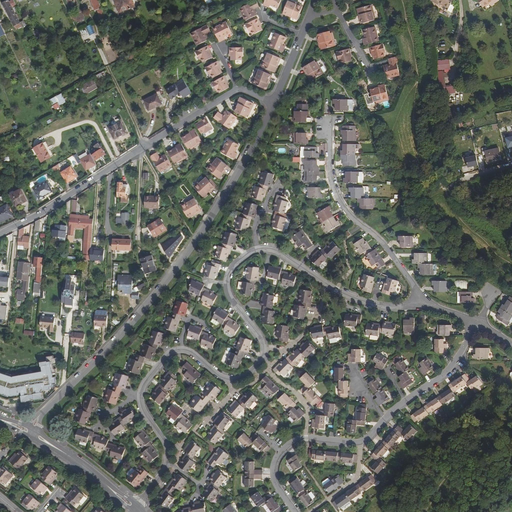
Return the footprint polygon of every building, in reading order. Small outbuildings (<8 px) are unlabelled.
[(106,16),(99,0),(91,0),(96,11),(98,10),(101,18),(106,16)] [(129,9),(125,0),(116,0),(121,11),(129,9)] [(125,0),(129,9),(134,7),(132,0),(125,0)] [(265,0),(264,4),(264,5),(269,7),(270,8),(271,4),(274,5),(273,6),(279,8),(282,0),(265,0)] [(448,8),(452,0),(431,0),(431,1),(439,5),(439,3),(448,8)] [(3,4),(16,30),(27,24),(25,20),(20,23),(11,7),(15,5),(13,1),(9,3),(8,1),(3,4)] [(239,10),(245,22),(255,17),(254,13),(252,14),(251,11),(253,11),(253,10),(259,7),(256,1),(239,10)] [(292,15),(291,17),(297,19),(302,7),(296,5),(296,4),(290,1),(290,2),(288,1),(283,12),(289,15),(289,14),(292,15)] [(360,18),(362,24),(374,21),(373,19),(375,19),(373,12),(372,12),(370,6),(357,9),(359,15),(361,15),(361,17),(360,18)] [(262,31),(260,27),(260,28),(259,25),(261,24),(260,24),(258,19),(245,25),(249,33),(251,32),(253,36),(262,31)] [(219,42),(225,40),(223,37),(226,36),(232,33),(226,23),(213,30),(219,41),(219,42)] [(86,27),(89,35),(95,33),(92,25),(86,27)] [(191,34),(197,46),(208,40),(206,37),(204,38),(203,35),(205,35),(211,31),(208,25),(191,34)] [(366,45),(379,41),(375,26),(364,29),(365,35),(367,35),(367,38),(364,39),(366,45)] [(330,32),(318,35),(320,41),(321,40),(322,43),(320,44),(321,50),(334,46),(332,40),(334,40),(332,33),(330,34),(330,32)] [(271,47),(283,52),(286,46),(282,45),(283,43),(284,43),(286,37),(276,33),(271,47)] [(370,47),(372,54),(373,53),(374,56),(375,60),(385,57),(384,53),(386,52),(384,44),(370,47)] [(210,51),(211,51),(208,45),(196,52),(200,60),(202,59),(204,62),(213,57),(211,54),(210,51)] [(232,54),(232,57),(231,61),(242,61),(242,58),(244,58),(244,49),(230,48),(230,54),(232,54)] [(350,55),(352,54),(350,49),(337,53),(339,61),(341,60),(342,64),(352,61),(351,58),(350,55)] [(277,63),(279,57),(268,53),(267,54),(266,54),(263,60),(265,61),(262,67),(274,72),(277,66),(275,65),(276,63),(277,63)] [(400,75),(395,57),(389,59),(390,65),(391,66),(388,67),(388,66),(384,67),(387,78),(400,75)] [(219,68),(220,67),(217,61),(205,68),(209,76),(211,75),(213,78),(222,73),(220,70),(219,68)] [(315,62),(304,67),(308,73),(309,72),(310,75),(308,76),(311,82),(323,75),(319,69),(321,69),(317,63),(316,63),(315,62)] [(265,89),(268,83),(266,82),(267,80),(268,80),(271,74),(259,69),(258,71),(257,71),(254,77),(255,77),(253,84),(265,89)] [(227,82),(228,81),(225,76),(213,83),(217,91),(219,90),(221,93),(230,88),(228,85),(227,82)] [(438,77),(440,91),(451,90),(451,86),(445,87),(444,76),(438,77)] [(184,98),(193,94),(185,78),(166,88),(172,100),(182,95),(184,98)] [(87,94),(99,88),(94,79),(82,86),(87,94)] [(385,85),(379,86),(379,89),(377,89),(377,88),(370,90),(373,102),(375,101),(375,102),(382,101),(382,99),(388,98),(385,85)] [(61,94),(50,100),(53,105),(64,100),(61,94)] [(238,107),(235,112),(246,117),(247,116),(248,116),(251,110),(250,110),(253,103),(241,98),(238,103),(240,104),(239,107),(238,107)] [(336,110),(348,110),(348,106),(347,106),(347,100),(334,100),(334,104),(337,104),(337,106),(336,106),(336,110)] [(146,110),(151,117),(156,114),(157,116),(164,112),(158,103),(146,110)] [(305,116),(309,116),(309,112),(308,112),(308,105),(299,105),(299,112),(296,112),(295,118),(294,118),(294,122),(307,123),(307,118),(305,118),(305,116)] [(224,116),(223,115),(217,111),(213,117),(229,127),(236,117),(227,110),(224,113),(225,114),(224,116)] [(196,124),(201,133),(204,131),(205,133),(213,129),(206,116),(201,119),(202,121),(199,122),(196,124)] [(110,128),(115,139),(127,133),(120,118),(111,122),(113,127),(110,128)] [(195,129),(189,132),(190,134),(188,136),(187,135),(182,138),(188,148),(190,147),(190,148),(196,145),(195,144),(201,140),(195,129)] [(344,141),(356,141),(356,137),(355,137),(355,131),(342,131),(342,135),(345,135),(345,137),(344,137),(344,141)] [(295,144),(308,144),(308,140),(305,139),(305,138),(307,137),(307,133),(294,133),(294,137),(295,137),(295,144)] [(238,154),(234,152),(236,149),(236,150),(239,144),(229,139),(222,152),(235,159),(238,154)] [(181,143),(176,147),(177,148),(174,150),(174,149),(168,152),(174,162),(176,161),(177,163),(183,159),(182,158),(188,155),(181,143)] [(42,162),(51,157),(43,144),(34,149),(42,162)] [(98,152),(93,156),(96,160),(106,154),(99,144),(95,147),(98,152)] [(342,151),(342,155),(355,155),(355,149),(356,149),(356,145),(344,144),(344,149),(345,149),(345,151),(342,151)] [(301,158),(319,158),(319,153),(316,153),(316,151),(317,151),(317,147),(305,147),(301,147),(301,151),(301,158)] [(488,161),(496,159),(496,156),(501,155),(499,148),(482,152),(483,155),(486,155),(488,161)] [(159,173),(171,166),(165,156),(162,157),(160,158),(156,153),(149,156),(159,173)] [(355,162),(355,155),(342,155),(342,160),(345,160),(345,161),(343,161),(343,165),(356,165),(356,162),(355,162)] [(466,172),(480,171),(479,156),(465,157),(466,172)] [(89,162),(86,157),(81,160),(87,171),(90,170),(86,163),(89,162)] [(218,178),(223,172),(221,171),(222,170),(223,170),(227,165),(217,157),(216,159),(215,158),(211,164),(212,164),(208,170),(218,178)] [(305,171),(319,172),(319,167),(316,167),(316,165),(317,165),(317,161),(304,161),(304,165),(305,165),(305,171)] [(77,177),(71,167),(61,173),(68,183),(77,177)] [(319,172),(305,171),(305,178),(304,178),(304,182),(317,182),(317,178),(315,178),(315,176),(319,176),(319,172)] [(260,183),(268,186),(271,187),(273,182),(272,181),(274,175),(268,173),(268,174),(263,172),(260,183)] [(345,183),(358,183),(358,176),(359,176),(359,172),(347,172),(346,176),(348,176),(348,178),(345,178),(345,183)] [(203,177),(198,182),(199,183),(194,187),(203,197),(208,193),(207,191),(209,189),(209,190),(214,186),(205,177),(204,178),(203,177)] [(40,200),(45,198),(44,196),(53,191),(48,182),(34,189),(40,200)] [(116,183),(115,197),(120,198),(119,203),(126,203),(126,196),(124,196),(125,188),(121,188),(121,183),(116,183)] [(267,189),(268,186),(260,183),(259,187),(256,186),(252,198),(259,200),(262,201),(265,193),(266,189),(267,189)] [(320,192),(320,187),(308,187),(308,191),(309,192),(309,198),(322,198),(322,194),(319,194),(319,192),(320,192)] [(359,199),(364,199),(364,194),(364,188),(350,188),(350,192),(354,192),(353,194),(352,194),(352,199),(359,199)] [(27,202),(21,189),(10,195),(16,207),(27,202)] [(273,211),(275,211),(283,214),(284,214),(288,202),(285,201),(286,197),(284,197),(277,195),(276,199),(277,199),(276,203),(273,211)] [(144,196),(143,208),(157,209),(158,196),(144,196)] [(200,210),(193,197),(178,205),(187,219),(200,210)] [(364,199),(359,199),(359,203),(362,203),(362,205),(361,205),(361,209),(373,209),(373,205),(372,205),(372,199),(364,199)] [(244,214),(252,217),(255,218),(257,212),(255,212),(256,210),(257,205),(252,203),(252,204),(247,202),(243,214),(244,214)] [(0,222),(13,216),(7,205),(0,208),(0,222)] [(324,222),(334,216),(332,212),(331,213),(330,211),(333,210),(331,206),(319,213),(323,218),(321,219),(324,222)] [(282,217),(283,214),(275,211),(274,215),(275,215),(274,220),(271,227),(282,230),(286,218),(282,217)] [(115,224),(127,225),(128,214),(121,213),(120,219),(115,219),(115,224)] [(251,220),(252,217),(244,214),(243,218),(240,217),(236,229),(246,232),(248,225),(250,220),(251,220)] [(86,256),(86,260),(91,260),(92,250),(94,220),(90,220),(90,217),(87,217),(87,219),(77,218),(77,216),(71,215),(71,217),(69,236),(74,236),(75,228),(89,229),(86,256)] [(334,216),(324,222),(326,226),(327,225),(330,231),(341,224),(339,221),(336,222),(335,220),(336,220),(334,216)] [(151,238),(166,230),(159,218),(145,227),(151,238)] [(56,230),(53,230),(53,236),(60,237),(59,240),(66,241),(67,226),(57,225),(56,228),(56,230)] [(20,230),(18,245),(24,245),(24,248),(30,248),(31,238),(24,237),(24,228),(20,230)] [(163,250),(171,256),(186,237),(177,231),(163,250)] [(306,250),(312,246),(309,240),(308,241),(301,231),(292,237),(299,247),(302,245),(304,247),(306,250)] [(223,243),(231,246),(234,247),(235,244),(236,241),(235,241),(237,234),(231,232),(231,233),(226,232),(222,243),(223,243)] [(400,247),(413,247),(413,243),(412,243),(412,237),(399,237),(399,241),(402,241),(402,243),(401,243),(400,247)] [(111,254),(130,255),(130,240),(126,240),(122,240),(111,239),(111,245),(111,254)] [(363,253),(365,256),(372,251),(370,248),(369,248),(363,239),(354,245),(360,255),(363,253)] [(323,249),(320,252),(326,258),(329,256),(331,258),(340,250),(332,242),(326,248),(324,250),(323,249)] [(230,250),(231,246),(223,243),(222,247),(219,246),(215,257),(222,260),(225,261),(227,256),(229,250),(230,250)] [(91,260),(102,261),(103,250),(92,250),(91,260)] [(326,258),(320,252),(318,250),(314,254),(315,255),(312,257),(309,260),(314,264),(315,263),(318,267),(327,259),(326,258)] [(374,250),(372,251),(365,256),(372,266),(375,264),(379,269),(385,265),(385,264),(382,260),(381,260),(374,250)] [(419,264),(426,264),(426,258),(427,258),(427,253),(415,253),(415,258),(416,258),(416,260),(413,260),(413,264),(419,264)] [(142,267),(144,274),(156,271),(150,255),(139,259),(142,267)] [(39,263),(36,287),(41,287),(42,278),(44,258),(36,258),(35,263),(39,263)] [(29,277),(30,264),(26,264),(26,262),(22,262),(22,264),(20,264),(18,280),(24,281),(22,291),(19,291),(18,299),(18,300),(25,300),(26,292),(29,292),(30,277),(29,277)] [(208,264),(204,276),(214,279),(215,275),(218,268),(219,268),(221,264),(212,262),(211,265),(208,264)] [(426,264),(419,264),(419,269),(422,268),(422,271),(421,271),(421,275),(433,275),(433,271),(432,271),(432,265),(432,264),(426,264)] [(279,279),(281,271),(282,268),(278,267),(276,266),(276,268),(269,266),(268,271),(269,272),(267,277),(279,280),(279,279)] [(246,279),(255,280),(258,281),(259,275),(258,275),(258,272),(259,268),(253,267),(253,268),(248,267),(246,278),(246,279)] [(281,271),(279,279),(282,280),(281,283),(294,286),(296,275),(291,274),(285,273),(285,272),(284,271),(281,271)] [(374,277),(364,274),(360,286),(363,287),(362,291),(365,292),(370,293),(372,289),(370,289),(374,277)] [(132,291),(131,276),(117,275),(117,281),(117,285),(117,290),(121,291),(121,294),(131,294),(130,299),(138,300),(138,293),(136,293),(136,292),(132,291)] [(0,286),(9,288),(10,282),(5,281),(6,278),(0,277),(0,286)] [(393,293),(397,281),(387,278),(384,287),(383,289),(382,289),(381,293),(389,295),(390,292),(393,293)] [(255,280),(246,279),(246,282),(242,281),(240,294),(251,295),(252,287),(253,284),(254,284),(254,283),(255,280)] [(199,296),(203,287),(204,284),(202,283),(200,282),(199,283),(192,280),(190,285),(191,285),(188,290),(199,296)] [(136,292),(147,286),(144,281),(133,287),(136,292)] [(435,292),(448,292),(448,288),(446,288),(446,281),(434,281),(434,285),(437,285),(437,287),(436,287),(435,292)] [(203,287),(199,296),(202,297),(201,300),(213,305),(217,296),(211,293),(206,290),(207,289),(203,287)] [(302,303),(302,306),(307,307),(310,308),(311,304),(309,304),(310,299),(312,291),(301,289),(299,302),(302,303)] [(472,295),(472,292),(460,292),(460,297),(461,297),(461,303),(474,303),(474,299),(471,299),(471,297),(472,297),(472,295)] [(260,305),(263,306),(272,307),(273,308),(275,295),(269,294),(264,293),(263,300),(261,300),(261,302),(260,305)] [(511,315),(511,298),(510,297),(508,302),(506,304),(507,305),(506,307),(503,305),(501,308),(511,316),(511,315)] [(174,312),(182,315),(184,316),(186,313),(187,311),(186,311),(188,304),(183,302),(183,303),(178,301),(173,312),(174,312)] [(306,312),(307,307),(302,306),(295,305),(293,316),(298,317),(298,318),(304,319),(305,315),(305,312),(306,312)] [(271,311),(272,307),(263,306),(263,309),(263,310),(264,310),(263,314),(262,322),(272,324),(275,311),(271,311)] [(222,324),(223,324),(227,316),(229,314),(226,312),(224,311),(223,312),(217,308),(214,313),(215,314),(212,318),(222,324)] [(508,321),(511,316),(501,308),(499,312),(501,314),(500,316),(499,315),(498,316),(497,319),(507,325),(509,322),(508,321)] [(182,315),(174,312),(172,317),(169,316),(164,328),(167,329),(174,332),(177,325),(178,320),(179,321),(182,315)] [(109,316),(99,315),(96,315),(95,326),(98,326),(100,326),(100,325),(103,325),(103,326),(108,327),(109,316)] [(345,315),(344,325),(356,327),(357,323),(360,324),(361,315),(357,315),(357,316),(353,315),(345,315)] [(227,316),(223,324),(225,326),(224,328),(235,335),(240,326),(237,324),(230,320),(230,318),(227,316)] [(415,316),(411,316),(411,319),(408,319),(408,318),(404,318),(404,331),(409,331),(409,330),(415,330),(415,316)] [(54,332),(56,318),(41,317),(40,328),(49,328),(49,331),(54,332)] [(383,324),(382,333),(394,335),(394,329),(395,330),(396,324),(392,323),(389,323),(389,322),(383,321),(383,324)] [(382,333),(383,324),(379,324),(379,325),(375,325),(366,324),(365,334),(378,336),(378,332),(382,333)] [(198,340),(198,339),(201,331),(203,328),(199,327),(197,326),(197,327),(190,325),(188,330),(189,331),(187,335),(198,340)] [(280,338),(279,341),(288,343),(288,338),(287,338),(287,336),(289,326),(278,325),(276,337),(280,338)] [(324,336),(323,328),(322,325),(320,325),(317,326),(317,327),(310,328),(311,334),(312,334),(313,339),(325,336),(324,336)] [(323,328),(324,336),(328,335),(329,339),(341,336),(339,326),(330,327),(327,328),(326,327),(323,328)] [(438,336),(451,337),(451,334),(451,332),(449,332),(449,330),(452,330),(452,326),(440,326),(439,332),(438,332),(438,336)] [(150,342),(158,345),(160,346),(162,341),(163,341),(164,339),(165,334),(159,332),(158,332),(153,331),(149,342),(150,342)] [(201,331),(198,339),(202,341),(200,344),(212,348),(216,338),(210,336),(205,334),(205,332),(201,331)] [(72,341),(78,342),(81,342),(81,343),(84,344),(85,333),(78,333),(72,332),(72,337),(72,341)] [(237,349),(244,352),(247,353),(248,350),(249,348),(248,347),(251,340),(246,338),(245,339),(240,337),(236,348),(237,349)] [(434,352),(447,352),(447,349),(447,344),(444,344),(444,339),(435,339),(434,352)] [(298,349),(305,356),(306,357),(314,349),(311,345),(307,341),(304,344),(302,346),(301,345),(298,349)] [(156,349),(158,345),(150,342),(148,345),(145,344),(141,356),(145,358),(151,360),(153,353),(155,348),(156,349)] [(244,352),(237,349),(235,355),(231,353),(226,364),(236,368),(237,368),(240,360),(241,357),(242,358),(244,352)] [(288,356),(285,359),(291,365),(294,363),(296,365),(305,356),(298,349),(294,353),(289,357),(288,356)] [(353,362),(361,362),(360,349),(352,349),(352,354),(348,354),(348,362),(353,362)] [(474,359),(488,359),(488,353),(489,353),(489,349),(477,349),(477,351),(477,353),(478,353),(478,355),(475,355),(474,359)] [(375,367),(382,371),(384,368),(388,359),(377,353),(372,362),(376,364),(375,367)] [(145,358),(141,356),(137,355),(135,361),(131,359),(127,370),(130,372),(137,374),(140,366),(142,363),(142,364),(145,358)] [(402,374),(405,372),(409,369),(402,359),(401,360),(399,357),(393,361),(399,370),(402,374)] [(433,369),(426,358),(419,363),(421,367),(419,369),(423,376),(427,373),(433,369)] [(275,367),(273,369),(280,376),(282,373),(284,375),(293,367),(291,365),(285,359),(281,363),(277,368),(276,367),(275,367)] [(0,393),(12,396),(23,395),(23,401),(44,399),(43,391),(55,389),(54,384),(58,384),(57,378),(55,377),(53,361),(42,363),(43,373),(17,376),(0,371),(0,393)] [(187,362),(182,368),(186,372),(183,375),(193,383),(200,375),(196,371),(191,367),(192,366),(187,362)] [(339,381),(343,381),(343,375),(344,364),(337,364),(337,368),(335,367),(335,381),(339,381)] [(160,384),(167,390),(168,391),(177,381),(174,379),(176,376),(169,371),(167,373),(168,374),(165,378),(160,384)] [(303,394),(309,387),(315,381),(307,372),(300,379),(305,385),(300,390),(301,392),(303,394)] [(405,372),(402,374),(398,377),(400,381),(398,383),(402,390),(405,388),(413,382),(405,372)] [(115,385),(122,388),(125,388),(126,386),(127,383),(126,383),(128,376),(123,374),(122,375),(118,373),(113,384),(115,385)] [(462,376),(466,383),(471,390),(482,383),(477,375),(470,380),(465,374),(464,375),(462,376)] [(264,378),(261,381),(266,386),(263,388),(271,397),(279,390),(271,381),(272,380),(267,375),(264,378)] [(375,394),(382,389),(375,379),(374,379),(372,376),(366,380),(371,387),(375,394)] [(448,385),(451,389),(452,391),(455,389),(456,391),(466,383),(462,376),(452,383),(448,385)] [(343,381),(339,381),(339,393),(340,393),(340,397),(348,397),(348,389),(348,381),(343,381)] [(205,393),(211,399),(213,400),(215,398),(217,396),(216,395),(217,393),(220,390),(216,386),(215,387),(211,383),(204,392),(205,393)] [(165,392),(167,390),(160,384),(158,387),(159,388),(153,394),(151,397),(159,404),(167,394),(165,392)] [(122,388),(115,385),(113,390),(109,389),(104,401),(114,405),(117,399),(119,393),(120,393),(122,388)] [(309,387),(303,394),(310,401),(314,405),(319,400),(317,398),(318,396),(309,387)] [(382,389),(375,394),(377,397),(374,399),(379,406),(383,403),(389,399),(382,389)] [(441,395),(437,398),(441,403),(445,401),(445,403),(455,396),(452,391),(451,389),(441,395)] [(238,402),(244,408),(247,406),(249,408),(258,398),(250,392),(250,391),(247,394),(245,397),(241,400),(240,399),(238,402)] [(207,404),(211,399),(205,393),(201,398),(198,396),(190,406),(198,412),(203,406),(206,403),(207,404)] [(291,410),(294,407),(297,405),(292,400),(285,393),(279,399),(288,408),(289,407),(291,410)] [(84,407),(92,410),(95,411),(97,406),(96,405),(96,403),(98,398),(93,396),(93,397),(88,395),(83,406),(84,407)] [(424,407),(428,413),(431,411),(432,412),(442,405),(441,403),(437,398),(428,404),(424,407)] [(244,408),(238,402),(235,400),(232,404),(232,405),(228,411),(232,415),(233,414),(237,417),(244,408)] [(317,415),(326,416),(333,417),(335,404),(326,403),(325,411),(317,410),(317,413),(317,415)] [(176,420),(181,414),(183,411),(181,409),(179,408),(178,409),(173,404),(169,409),(166,414),(175,421),(176,420)] [(356,420),(365,421),(366,411),(367,405),(359,404),(358,407),(357,407),(356,420)] [(92,410),(84,407),(83,410),(80,409),(75,420),(77,421),(85,424),(89,415),(90,413),(91,413),(92,410)] [(119,414),(121,416),(126,423),(126,424),(136,417),(132,413),(133,412),(130,407),(127,410),(124,412),(123,411),(119,414)] [(294,407),(291,410),(288,413),(296,422),(301,417),(305,414),(303,411),(300,408),(297,410),(294,407)] [(428,413),(424,407),(413,415),(411,416),(415,422),(417,420),(418,422),(429,414),(428,413)] [(215,424),(222,429),(223,429),(230,420),(226,417),(226,416),(222,413),(219,416),(217,418),(216,417),(213,422),(215,424)] [(181,414),(176,420),(178,423),(176,425),(186,433),(193,425),(188,421),(183,417),(184,416),(181,414)] [(273,431),(276,426),(274,424),(276,421),(269,415),(262,425),(268,430),(272,433),(273,431)] [(326,416),(317,415),(316,420),(312,419),(312,427),(315,428),(324,429),(326,416)] [(123,425),(126,423),(121,416),(118,418),(119,420),(114,423),(108,427),(115,435),(125,428),(123,425)] [(365,421),(356,420),(348,419),(346,432),(355,433),(355,429),(356,424),(365,425),(365,421)] [(220,432),(222,429),(215,424),(213,426),(214,427),(211,432),(207,437),(215,444),(223,434),(220,432)] [(398,425),(395,428),(401,433),(408,440),(416,430),(410,424),(404,431),(398,425)] [(135,438),(143,448),(149,442),(151,440),(147,436),(143,431),(144,431),(141,428),(135,433),(137,436),(135,438)] [(391,434),(384,440),(390,445),(391,446),(399,437),(398,436),(401,433),(395,428),(391,434)] [(91,440),(93,433),(93,432),(90,431),(90,433),(87,432),(78,429),(75,439),(87,443),(88,439),(91,440)] [(105,450),(108,442),(109,440),(104,438),(97,436),(97,435),(93,433),(91,440),(91,441),(94,442),(93,446),(105,450)] [(252,442),(259,436),(258,435),(256,433),(250,439),(244,433),(238,439),(247,448),(252,442)] [(259,436),(252,442),(261,451),(262,450),(265,453),(270,448),(267,445),(259,436)] [(192,440),(189,445),(188,447),(187,448),(184,451),(193,457),(201,447),(196,444),(197,444),(192,440)] [(379,446),(374,452),(380,458),(388,449),(387,448),(390,445),(384,440),(379,446)] [(108,442),(105,450),(111,452),(110,456),(122,459),(125,449),(116,446),(113,445),(113,444),(108,442)] [(149,443),(149,442),(143,448),(144,450),(141,452),(150,463),(159,456),(153,448),(151,446),(151,445),(149,443)] [(212,465),(214,467),(218,462),(221,465),(229,455),(220,448),(213,457),(212,457),(207,462),(212,465)] [(325,460),(326,451),(315,450),(309,450),(309,457),(312,457),(312,459),(325,460)] [(181,464),(179,467),(187,473),(195,463),(192,460),(194,458),(193,457),(184,451),(188,454),(183,460),(180,463),(181,464)] [(326,451),(325,460),(337,461),(337,460),(341,460),(341,453),(336,452),(326,451)] [(20,452),(17,454),(16,456),(14,455),(9,461),(11,463),(26,457),(20,452)] [(380,458),(374,452),(372,454),(371,456),(376,461),(371,467),(378,473),(386,464),(380,458)] [(341,453),(341,460),(340,462),(352,463),(352,461),(356,461),(357,454),(351,454),(341,453)] [(295,471),(302,466),(299,462),(301,460),(297,454),(292,458),(288,461),(295,471)] [(29,459),(26,457),(11,463),(19,469),(21,466),(22,467),(29,459)] [(246,461),(245,474),(263,474),(263,472),(263,470),(254,470),(254,462),(246,461)] [(51,486),(56,480),(55,478),(56,476),(59,473),(50,466),(43,474),(44,475),(41,478),(51,486)] [(3,467),(0,470),(0,472),(1,473),(0,473),(0,482),(1,484),(3,482),(6,485),(14,476),(3,467)] [(144,478),(145,478),(149,474),(143,469),(139,473),(135,471),(128,479),(136,487),(144,478)] [(212,481),(218,487),(219,487),(226,478),(222,475),(223,474),(218,470),(215,474),(213,476),(213,475),(211,477),(209,479),(212,481)] [(170,482),(166,488),(173,493),(176,488),(180,490),(187,480),(178,474),(174,479),(171,483),(170,482)] [(263,474),(245,474),(245,486),(254,487),(255,478),(263,479),(263,477),(263,474)] [(358,484),(362,490),(363,491),(374,484),(373,483),(375,481),(371,475),(365,479),(358,484)] [(294,490),(298,495),(303,491),(305,490),(297,479),(296,480),(294,477),(288,481),(294,490)] [(324,486),(329,493),(340,485),(342,483),(338,478),(335,480),(334,478),(324,486)] [(46,491),(49,488),(38,479),(31,486),(41,494),(43,492),(44,490),(46,491)] [(216,489),(218,487),(212,481),(210,484),(209,484),(210,485),(208,489),(203,495),(211,501),(219,491),(216,489)] [(362,490),(358,484),(352,488),(345,493),(350,501),(361,493),(360,492),(362,490)] [(69,495),(66,498),(74,506),(77,503),(78,504),(85,496),(76,488),(74,491),(72,493),(70,492),(68,494),(69,495)] [(173,493),(166,488),(164,491),(166,492),(163,495),(158,502),(167,508),(174,498),(171,496),(173,493)] [(258,506),(264,502),(272,497),(270,495),(269,493),(263,498),(258,491),(251,496),(258,506)] [(305,493),(303,491),(298,495),(302,501),(307,507),(314,502),(307,492),(305,493)] [(350,501),(345,493),(340,497),(332,503),(336,509),(339,507),(340,508),(350,501)] [(41,503),(30,494),(23,502),(32,509),(35,507),(36,505),(37,506),(41,503)] [(272,497),(264,502),(271,511),(272,511),(274,511),(273,511),(278,511),(281,510),(280,508),(272,497)] [(192,506),(193,511),(205,511),(205,508),(206,508),(205,502),(201,503),(197,504),(197,502),(192,503),(192,506)] [(60,507),(58,510),(56,511),(71,511),(72,511),(62,503),(59,506),(60,507)]
